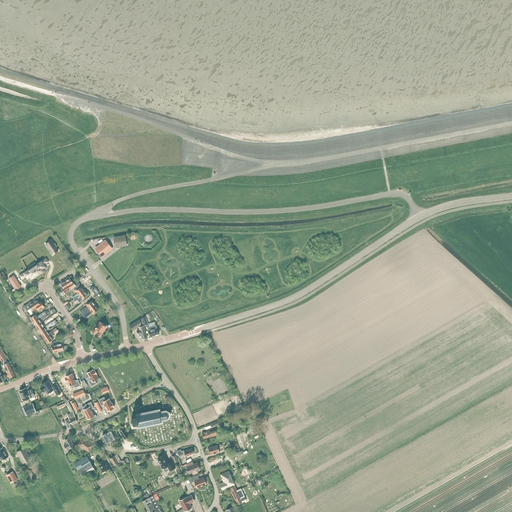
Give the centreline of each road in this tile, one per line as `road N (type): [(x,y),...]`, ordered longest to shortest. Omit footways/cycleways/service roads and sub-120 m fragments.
road 1 (unclassified): [(128,348),(116,299),(72,242),(81,219),(293,209),(389,193),(407,197),(419,216)]
road 2 (tertiary): [(146,344),(291,299),(419,216)]
road 3 (unclassified): [(0,77),(270,165)]
road 4 (residential): [(197,441),(126,452),(82,432),(0,440)]
